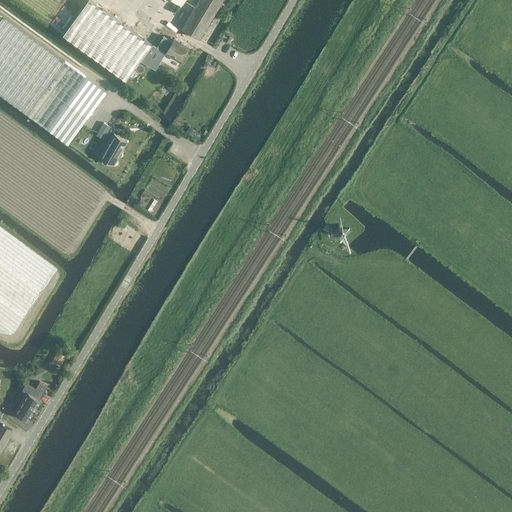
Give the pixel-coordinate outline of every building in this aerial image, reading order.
[(18,0),(50,21),(63,0),(18,0)] [(90,0),(87,0),(63,34),(126,79),(152,44),(90,0)] [(198,0),(181,28),(199,39),(222,0),(198,0)] [(86,76),(76,68),(0,12),(0,94),(46,129),(86,76)] [(164,35),(156,47),(160,49),(180,62),(189,47),(174,37),(172,40),(164,35)] [(107,91),(96,83),(86,76),(46,129),(67,144),(107,91)] [(97,135),(105,138),(110,124),(102,121),(97,135)] [(113,132),(100,155),(104,157),(103,159),(103,161),(104,163),(105,164),(107,164),(108,164),(110,163),(111,161),(114,163),(127,141),(113,132)] [(155,206),(151,204),(149,210),(158,213),(162,204),(157,202),(155,206)] [(339,225),(333,233),(340,239),(347,231),(339,225)] [(52,361),(59,365),(65,356),(57,351),(52,361)] [(27,392),(15,412),(29,421),(41,400),(40,399),(47,386),(40,381),(36,388),(27,382),(23,389),(27,392)] [(0,425),(0,450),(12,430),(1,423),(0,425)]
